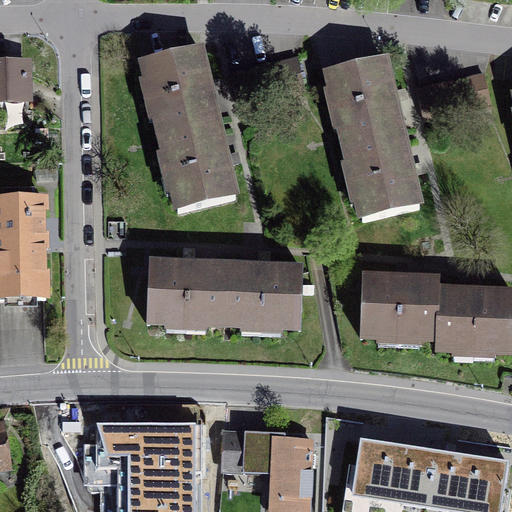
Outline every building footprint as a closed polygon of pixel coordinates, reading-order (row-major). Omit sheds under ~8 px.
[(144,65),(163,136),(217,122),(198,51),(144,65)] [(326,73),(342,145),(403,131),(387,59),(326,73)] [(0,65),(0,102),(28,102),(27,65),(0,65)] [(300,66),(234,81),(241,110),(306,95),(300,66)] [(480,80),(445,89),(452,117),(487,109),(480,80)] [(425,124),(452,117),(445,89),(418,95),(425,124)] [(163,136),(181,207),(236,192),(217,122),(163,136)] [(342,145),(358,217),(419,203),(403,131),(342,145)] [(44,202),(0,202),(0,302),(45,301),(44,202)] [(224,269),(153,267),(152,324),(223,326),(224,269)] [(298,271),(224,269),(223,326),(296,328),(298,271)] [(439,333),(440,293),(441,278),(361,276),(359,330),(439,333)] [(511,296),(440,293),(439,333),(439,347),(510,349),(511,296)] [(201,511),(202,424),(96,424),(96,444),(84,444),(84,485),(118,485),(117,511),(201,511)] [(245,434),(245,437),(225,436),(224,471),(270,473),(269,486),(280,486),(278,511),(310,511),(312,470),(315,470),(315,456),(312,455),(313,446),(293,445),(293,439),(285,439),(285,436),(245,434)] [(502,511),(509,466),(449,457),(361,444),(354,488),(355,489),(351,511),(500,511),(501,511),(502,511)]
